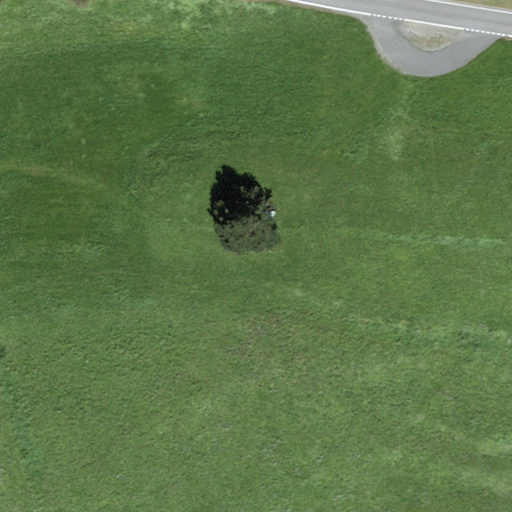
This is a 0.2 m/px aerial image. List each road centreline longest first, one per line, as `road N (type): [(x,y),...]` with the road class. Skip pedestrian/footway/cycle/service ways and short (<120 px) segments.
road 1 (track): [(492,19),(450,55),(414,60),(386,37),(386,0)]
road 2 (tertiary): [(511,22),(370,0)]
